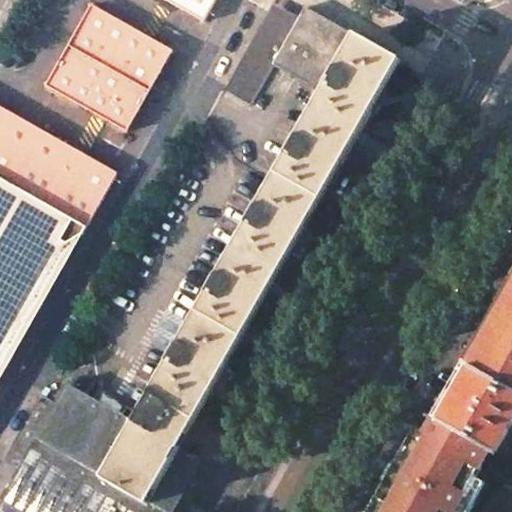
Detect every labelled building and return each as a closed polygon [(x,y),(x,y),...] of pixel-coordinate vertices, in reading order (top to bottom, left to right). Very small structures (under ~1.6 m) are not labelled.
[(165,0),(204,21),(216,0),(165,0)] [(47,87),(128,132),(157,81),(174,51),(94,5),(47,87)] [(269,12),(225,90),(251,105),(273,65),(294,26),(269,12)] [(294,26),(273,65),(322,93),(350,43),(301,14),(294,26)] [(400,62),(354,36),(350,43),(322,93),(150,396),(135,422),(180,448),(248,329),(400,62)] [(0,381),(118,174),(0,108),(0,381)] [(511,292),(502,310),(469,367),(511,391),(511,292)] [(511,424),(511,391),(469,367),(439,421),(489,451),(495,454),(511,424)] [(46,422),(38,417),(0,485),(0,511),(173,511),(202,461),(180,448),(135,422),(129,419),(121,415),(67,384),(46,422)] [(133,412),(129,419),(135,422),(150,396),(144,393),(133,412)] [(125,407),(121,415),(129,419),(133,412),(125,407)] [(454,511),(489,451),(439,421),(434,419),(421,443),(411,438),(375,504),(370,511),(454,511)]
